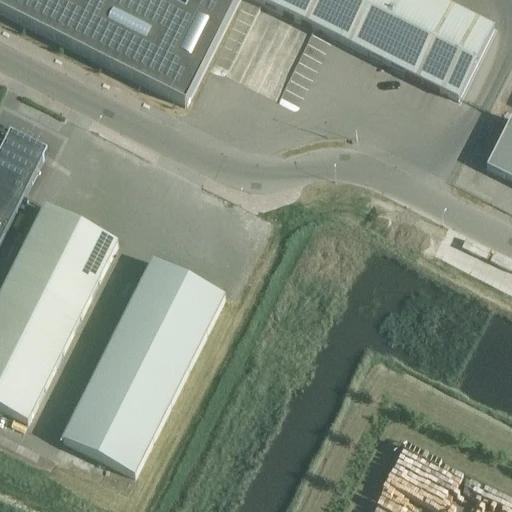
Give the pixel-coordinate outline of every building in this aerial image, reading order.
[(148,0),(0,0),(0,16),(109,71),(187,110),(241,0),(249,0),(458,104),(495,32),(430,0),(195,0),(186,19),(176,14),(152,2),(148,0)] [(511,122),(487,172),(511,184),(511,122)] [(0,157),(0,249),(47,156),(10,137),(0,157)] [(0,302),(0,413),(28,428),(118,248),(46,212),(0,302)] [(153,266),(63,445),(135,482),(225,302),(153,266)]
